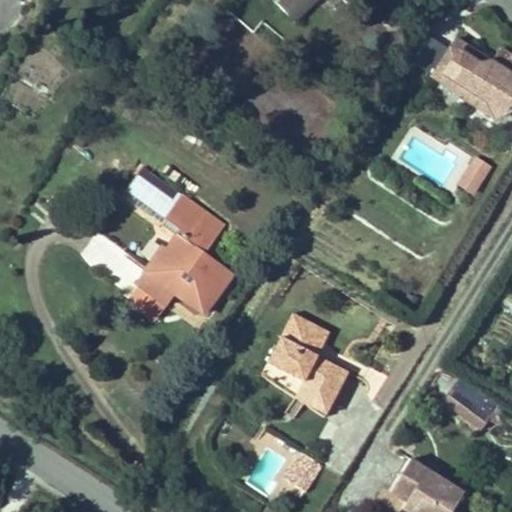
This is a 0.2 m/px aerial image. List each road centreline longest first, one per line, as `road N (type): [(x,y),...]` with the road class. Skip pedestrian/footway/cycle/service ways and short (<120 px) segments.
road 1 (unknown): [(511,220),(375,426)]
road 2 (tertiary): [(115,511),(0,432)]
